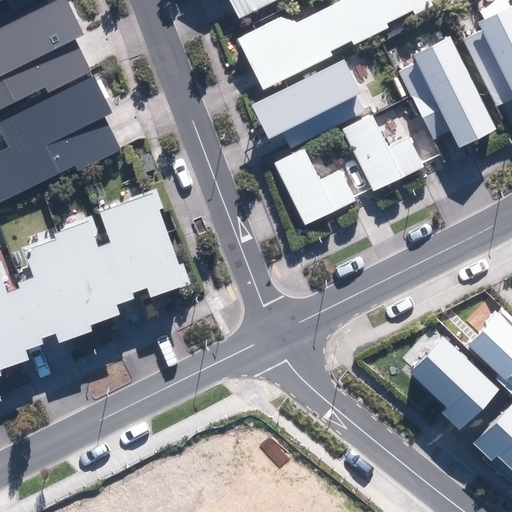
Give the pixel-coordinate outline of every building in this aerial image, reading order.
[(0,113),(93,70),(59,0),(53,0),(0,25),(0,113)] [(0,0),(0,8),(17,0),(0,0)] [(226,0),(237,20),(278,0),(226,0)] [(260,90),(439,1),(438,0),(334,0),(288,23),(283,14),(235,38),(260,90)] [(511,4),(476,21),(479,27),(460,36),(493,105),(510,96),(511,100),(511,4)] [(489,126),(443,38),(408,56),(413,64),(394,74),(427,140),(445,131),(452,145),(489,126)] [(338,57),(246,102),(265,139),(279,132),(287,148),(364,110),(338,57)] [(0,194),(108,146),(84,94),(0,131),(0,194)] [(370,115),(339,130),(369,195),(424,170),(402,123),(378,133),(370,115)] [(304,147),(270,162),(300,227),(355,202),(339,169),(318,179),(304,147)] [(0,376),(2,376),(0,371),(0,370),(29,360),(26,350),(44,344),(42,338),(55,334),(59,344),(92,331),(90,326),(121,315),(117,305),(134,299),(132,293),(147,288),(151,298),(191,283),(184,263),(179,264),(159,209),(164,208),(157,190),(99,211),(111,243),(98,248),(88,221),(54,234),(56,240),(25,252),(34,277),(18,283),(20,289),(8,294),(0,273),(0,376)] [(469,345),(511,385),(511,326),(499,314),(469,345)] [(443,336),(409,370),(448,407),(441,414),(460,431),(499,390),(443,336)] [(498,455),(511,468),(511,405),(474,444),(492,462),(498,455)]
